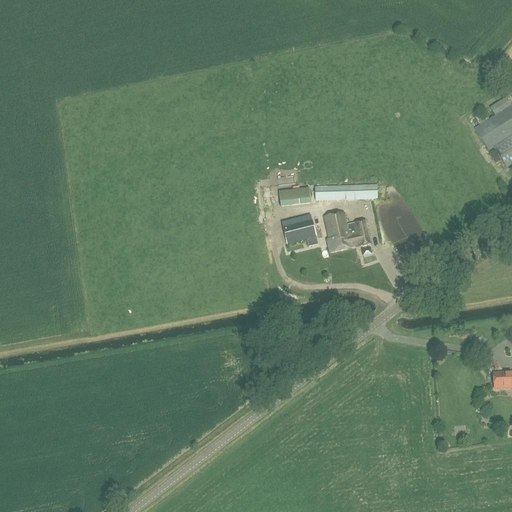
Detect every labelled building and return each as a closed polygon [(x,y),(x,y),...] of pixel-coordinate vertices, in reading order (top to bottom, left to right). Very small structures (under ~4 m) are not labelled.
[(511,105),(511,106),(508,101),(506,99),(490,109),(489,108),(475,117),(480,125),(475,129),(488,151),(493,148),(506,169),(511,164),(511,105)] [(378,186),(315,189),(316,201),(378,199),(378,186)] [(311,204),(310,195),(310,188),(279,192),(281,207),(311,204)] [(350,232),(348,233),(344,214),(325,218),(329,240),(328,241),(331,254),(371,245),(366,222),(355,224),(358,234),(351,236),(350,232)] [(296,244),(307,241),(309,248),(319,246),(317,239),(313,222),(292,227),(296,244)] [(509,389),(511,389),(511,372),(505,373),(505,374),(494,374),(494,389),(509,389)]
